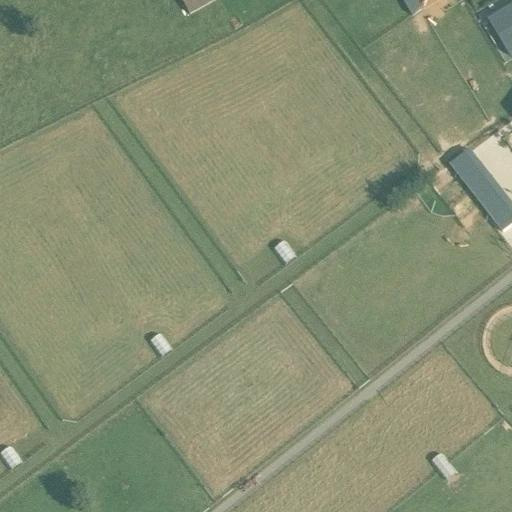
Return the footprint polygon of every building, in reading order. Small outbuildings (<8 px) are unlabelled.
[(184,0),(191,13),(217,0),(184,0)] [(417,0),(403,0),(412,12),(421,6),(417,0)] [(511,7),(486,24),(509,61),(511,58),(511,7)] [(511,202),(472,151),(451,167),(493,221),(511,206),(511,202)] [(511,207),(511,206),(493,221),(503,233),(511,226),(511,207)]
